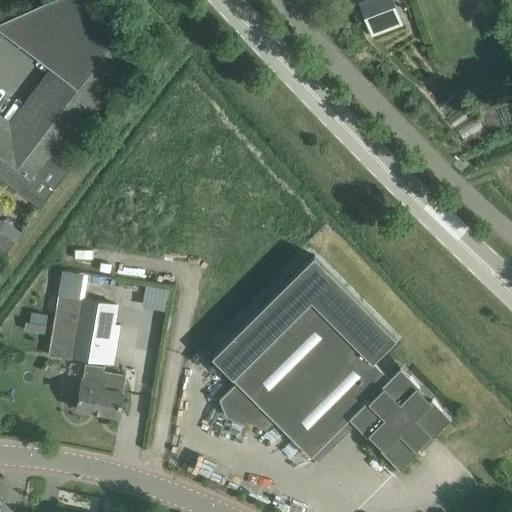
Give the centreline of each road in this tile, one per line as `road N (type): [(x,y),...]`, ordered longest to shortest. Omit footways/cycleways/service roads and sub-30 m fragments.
road 1 (primary): [(511,290),(227,0)]
road 2 (unclassified): [(511,234),(397,126),(282,0)]
road 3 (unclassified): [(214,511),(102,469),(0,455)]
